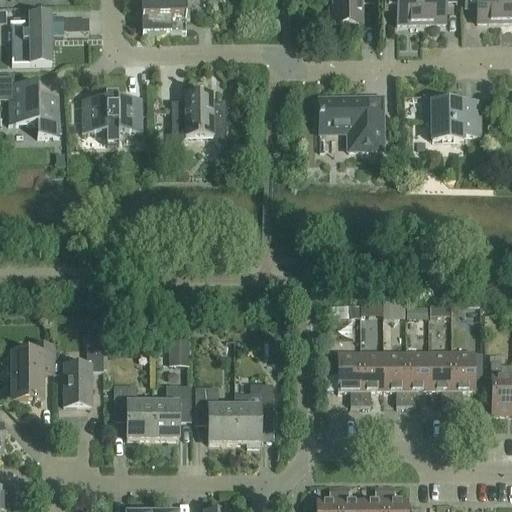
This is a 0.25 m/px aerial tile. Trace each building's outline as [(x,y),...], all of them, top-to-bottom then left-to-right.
[(332,0),(333,13),(331,16),(331,23),(333,25),(333,29),(361,29),(360,2),(372,2),(372,0),(332,0)] [(421,28),(420,0),(383,0),(384,8),(396,7),(396,28),(421,28)] [(420,0),(421,28),(445,28),(444,7),(456,6),(456,0),(420,0)] [(500,27),(500,0),(464,0),(464,6),(476,6),(476,27),(500,27)] [(511,0),(500,0),(500,27),(511,26),(511,0)] [(141,2),(142,38),(186,37),(185,1),(141,2)] [(10,28),(11,69),(51,68),(51,39),(63,39),(62,20),(28,21),(28,28),(10,28)] [(36,129),(37,142),(59,141),(58,102),(37,102),(37,89),(7,90),(8,129),(36,129)] [(171,106),(172,151),(178,151),(178,150),(185,143),(212,142),(219,149),(219,150),(226,150),(225,106),(212,106),(211,98),(202,98),(198,94),(193,98),(184,98),(184,106),(171,106)] [(106,137),(106,149),(118,149),(118,137),(142,137),(142,103),(117,103),(117,97),(105,98),(105,104),(80,104),(81,138),(106,137)] [(479,106),(453,107),(452,100),(424,101),(425,127),(431,127),(431,145),(462,145),(462,140),(479,140),(479,106)] [(383,155),(382,118),(382,102),(366,102),(318,103),(319,138),(347,138),(347,155),(383,155)] [(357,185),(383,181),(381,171),(355,175),(357,185)] [(13,405),(41,405),(41,378),(53,378),(53,349),(31,349),(31,361),(12,361),(13,405)] [(62,369),(63,411),(92,411),(92,376),(103,376),(102,349),(86,349),(86,369),(62,369)] [(281,362),(281,349),(262,350),(262,363),(281,362)] [(405,357),(383,358),(383,397),(395,397),(395,411),(405,411),(405,357)] [(428,357),(405,357),(405,411),(415,411),(415,396),(428,396),(428,357)] [(450,357),(428,357),(428,396),(441,396),(441,411),(450,411),(450,357)] [(474,357),(450,357),(450,411),(461,411),(461,396),(474,396),(474,357)] [(360,411),(360,358),(336,358),(337,397),(350,397),(350,411),(360,411)] [(383,358),(360,358),(360,411),(370,411),(370,397),(383,397),(383,358)] [(511,420),(511,381),(500,381),(500,367),(490,367),(490,420),(511,420)] [(233,412),(233,448),(246,448),(246,452),(260,452),(259,424),(272,424),(272,390),(249,390),(249,412),(233,412)] [(126,444),(152,444),(152,409),(136,409),(136,391),(113,391),(113,420),(126,420),(126,444)] [(152,409),(152,444),(178,444),(178,420),(191,420),(190,391),(178,391),(178,409),(152,409)] [(208,448),(233,448),(233,412),(217,412),(217,395),(195,395),(195,424),(207,424),(208,448)] [(315,511),(338,511),(338,491),(328,491),(328,506),(315,506),(315,511)] [(338,511),(361,511),(361,506),(348,506),(348,491),(338,491),(338,511)] [(361,511),(383,511),(384,491),(374,491),(374,505),(361,506),(361,511)] [(383,511),(407,511),(407,505),(394,505),(394,491),(384,491),(383,511)]
